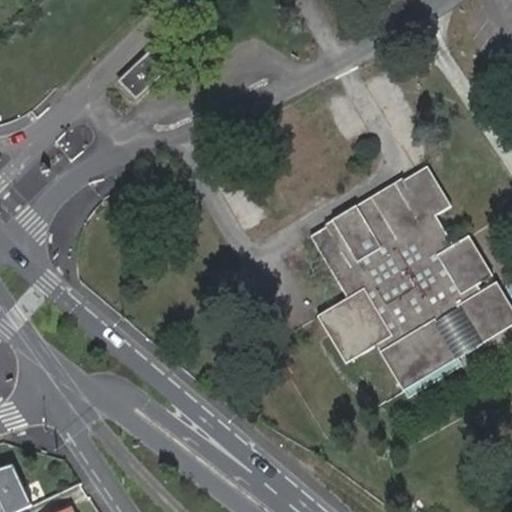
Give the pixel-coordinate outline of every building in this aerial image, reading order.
[(151,61),(143,68),(156,81),(163,74),(151,61)] [(156,81),(143,68),(126,85),(138,98),(156,81)] [(335,234),(329,224),(310,236),(348,298),(335,306),(364,354),(378,346),(400,383),(456,349),(438,318),(460,305),(478,335),(511,314),(511,303),(498,280),(483,288),(479,281),(486,277),(463,240),(455,244),(437,214),(451,206),(426,164),(404,178),(409,188),(335,234)] [(404,178),(329,224),(335,234),(409,188),(404,178)] [(470,235),(463,240),(486,277),(493,273),(470,235)] [(348,364),(364,354),(335,306),(318,316),(348,364)] [(511,326),(511,314),(478,335),(483,344),(511,326)] [(462,358),(456,349),(400,383),(406,391),(462,358)] [(15,465),(0,470),(0,502),(3,511),(20,511),(31,508),(15,465)]
